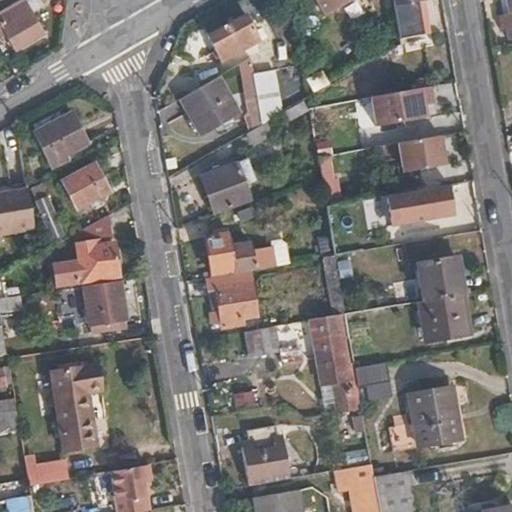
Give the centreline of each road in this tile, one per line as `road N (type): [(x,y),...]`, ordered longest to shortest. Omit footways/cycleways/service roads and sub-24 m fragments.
road 1 (residential): [(207,511),(124,43)]
road 2 (residential): [(451,0),(511,317)]
road 3 (residential): [(124,43),(0,108)]
